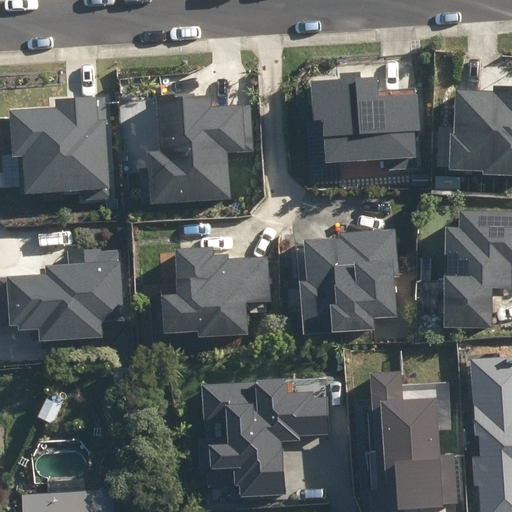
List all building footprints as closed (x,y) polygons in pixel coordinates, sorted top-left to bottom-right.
[(329,116),(331,159),(420,156),(419,130),(423,130),(422,91),(384,93),(383,73),(318,75),(320,116),(329,116)] [(511,85),(501,85),(501,92),(460,90),(458,136),(452,136),(451,173),(511,175),(511,85)] [(11,106),(12,119),(12,153),(6,153),(6,189),(28,188),(28,195),(59,194),(59,196),(77,196),(77,205),(116,204),(114,120),(107,120),(107,96),(49,97),(49,106),(11,106)] [(148,154),(151,204),(230,198),(226,151),(252,149),(249,105),(210,108),(209,98),(158,102),(161,153),(148,154)] [(511,211),(467,211),(466,224),(446,223),(446,236),(452,236),(451,262),(445,262),(445,285),(451,286),(450,329),(500,330),(501,293),(511,293),(511,211)] [(307,282),(299,283),(302,332),(374,328),(374,318),(395,316),(393,276),(398,276),(395,231),(342,234),(342,238),(305,240),(307,282)] [(164,295),(166,332),(199,330),(199,335),(248,333),(246,302),(269,301),(267,258),(228,260),(228,253),(215,254),(214,246),(174,248),(177,295),(164,295)] [(48,276),(0,278),(0,307),(1,324),(20,323),(21,330),(39,329),(39,340),(101,337),(100,322),(122,321),(117,248),(69,251),(69,265),(48,267),(48,276)] [(511,511),(511,358),(471,360),(475,436),(480,436),(481,457),(473,457),(474,487),(480,486),(481,511),(511,511)] [(136,369),(117,368),(116,392),(135,393),(136,369)] [(374,507),(457,503),(455,456),(439,457),(437,430),(450,429),(448,398),(401,401),(400,373),(372,375),(374,412),(370,412),(374,507)] [(69,409),(81,385),(62,375),(40,418),(56,426),(66,407),(69,409)] [(150,392),(161,394),(165,379),(154,376),(150,392)] [(287,382),(203,385),(204,419),(228,418),(230,444),(209,445),(210,468),(239,467),(240,495),(285,493),(282,438),(327,436),(325,399),(312,399),(311,392),(287,393),(287,382)] [(115,511),(114,488),(21,493),(22,511),(115,511)]
